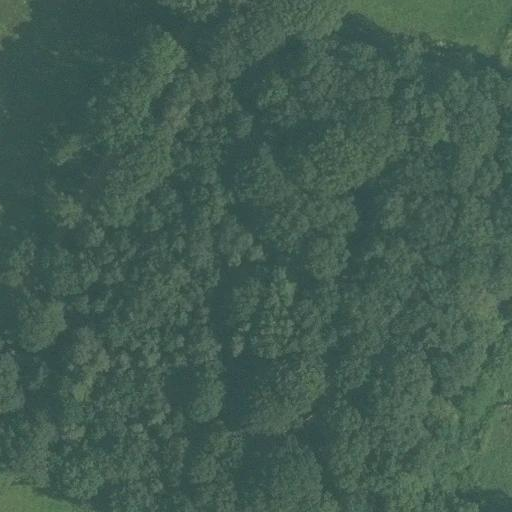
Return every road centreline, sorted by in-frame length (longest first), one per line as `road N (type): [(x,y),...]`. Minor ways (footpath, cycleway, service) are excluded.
road 1 (track): [(213,0),(0,330)]
road 2 (track): [(250,0),(342,42),(511,91)]
